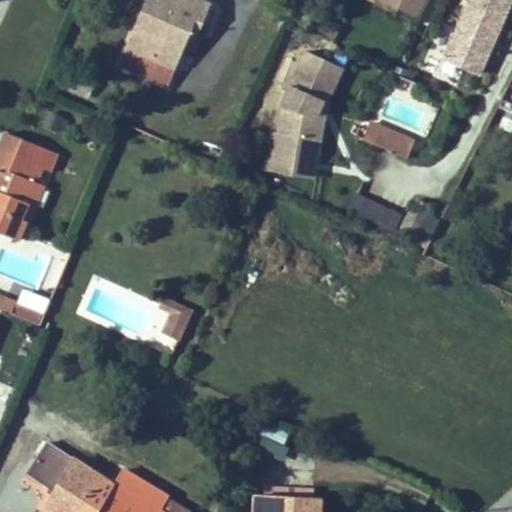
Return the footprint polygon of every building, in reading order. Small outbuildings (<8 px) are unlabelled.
[(167,85),(187,36),(192,25),(199,28),(209,4),(199,0),(148,0),(120,65),(167,85)] [(417,21),(425,0),(378,0),(377,3),(417,21)] [(459,70),(481,79),(511,2),(511,0),(461,0),(431,72),(454,82),(459,70)] [(335,38),(341,26),(306,10),(300,22),(335,38)] [(194,39),(199,28),(192,25),(187,36),(194,39)] [(312,140),(316,115),(324,100),(328,101),(343,68),(306,51),(285,98),(278,135),(312,140)] [(89,96),(97,78),(78,70),(71,89),(89,96)] [(320,142),(328,101),(324,100),(316,115),(312,140),(320,142)] [(58,130),(63,118),(51,112),(45,125),(58,130)] [(63,133),(69,120),(63,118),(58,130),(63,133)] [(396,153),(403,137),(370,123),(363,139),(396,153)] [(35,183),(41,169),(42,168),(49,150),(5,132),(0,145),(0,232),(17,240),(25,221),(21,219),(35,183)] [(314,176),(320,142),(312,140),(278,135),(272,169),(314,176)] [(408,158),(415,142),(403,137),(396,153),(408,158)] [(49,171),(56,153),(49,150),(42,168),(49,171)] [(29,222),(43,186),(35,183),(21,219),(25,221),(29,222)] [(345,210),(393,233),(402,216),(354,193),(345,210)] [(415,235),(430,207),(416,199),(401,228),(415,235)] [(0,307),(12,312),(16,302),(0,295),(0,307)] [(183,331),(192,312),(163,298),(159,306),(172,312),(167,324),(183,331)] [(42,313),(16,302),(12,312),(38,323),(42,313)] [(179,340),(183,331),(167,324),(163,333),(179,340)] [(284,444),(289,432),(266,422),(261,434),(284,444)] [(57,511),(77,511),(100,476),(47,442),(27,473),(49,487),(56,492),(54,495),(47,505),(57,511)] [(163,511),(117,511),(116,511),(137,478),(122,469),(113,484),(100,476),(77,511),(170,511),(166,509),(163,511)] [(163,507),(166,502),(168,499),(168,497),(137,478),(116,511),(117,511),(163,511),(166,509),(163,507)] [(313,498),(314,489),(263,486),(263,495),(313,498)] [(319,511),(320,498),(313,498),(263,495),(256,495),(255,511),(319,511)] [(189,511),(168,499),(166,502),(163,507),(166,509),(170,511),(189,511)]
